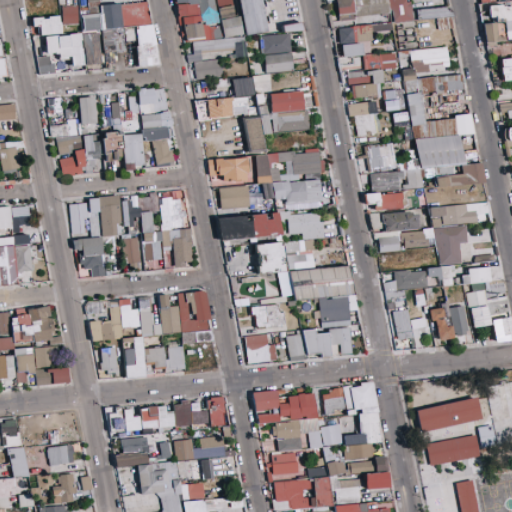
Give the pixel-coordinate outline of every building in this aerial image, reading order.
[(150,1),(97,5),(96,0),(86,0),(88,14),(81,14),(82,31),(101,30),(103,53),(124,52),(123,42),(134,41),(137,67),(155,65),(150,1)] [(185,42),(193,40),(191,54),(186,55),(187,62),(192,62),(196,80),(220,76),(222,58),(201,61),(200,53),(220,49),(234,51),(235,58),(246,56),(242,35),(217,40),(217,38),(213,20),(208,20),(208,16),(216,17),(213,0),(174,0),(177,16),(180,17),(185,42)] [(238,16),(233,16),(230,0),(215,0),(221,37),(241,35),(238,16)] [(238,0),(242,35),(264,32),(259,0),(238,0)] [(335,0),(337,21),(353,19),(351,0),(335,0)] [(352,0),(353,15),(361,14),(360,0),(352,0)] [(407,0),(388,0),(389,22),(409,21),(407,0)] [(511,7),(511,3),(487,8),(489,18),(504,22),(507,40),(511,38),(511,7)] [(77,24),(76,5),(61,5),(61,25),(77,24)] [(451,17),(451,7),(415,8),(416,18),(451,17)] [(32,27),(39,26),(39,35),(60,34),(59,16),(31,17),(32,27)] [(482,23),(484,43),(505,41),(503,22),(482,23)] [(338,42),(358,41),(357,26),(337,27),(338,42)] [(45,52),(59,51),(59,56),(70,55),(71,66),(82,65),(80,34),(44,36),(45,52)] [(263,53),(289,52),(288,34),(262,35),(263,53)] [(361,43),(340,44),(341,57),(363,55),(361,43)] [(411,137),(472,131),(470,115),(424,120),(421,94),(462,90),(460,74),(415,78),(414,73),(448,69),(446,47),(410,50),(412,69),(402,70),(404,92),(406,91),(411,137)] [(264,72),(291,71),(291,53),(263,54),(264,72)] [(379,53),(378,68),(395,69),(395,54),(379,53)] [(49,64),(48,56),(36,56),(37,74),(54,73),(54,64),(49,64)] [(511,57),(499,58),(500,79),(511,78),(511,57)] [(349,98),(380,96),(379,70),(348,71),(349,98)] [(194,101),(196,119),(248,114),(246,95),(252,94),(250,77),(231,79),(233,97),(194,101)] [(136,90),(139,111),(166,108),(163,87),(136,90)] [(385,110),(402,110),(401,89),(384,90),(385,110)] [(268,94),(270,113),(302,109),(300,90),(268,94)] [(140,129),(139,113),(138,113),(137,93),(117,94),(117,102),(111,102),(112,130),(140,129)] [(77,97),(79,124),(95,123),(94,96),(77,97)] [(46,98),(47,118),(61,117),(60,98),(46,98)] [(353,115),(356,136),(380,133),(375,100),(346,104),(348,116),(353,115)] [(511,138),(511,101),(498,102),(499,112),(507,111),(508,127),(505,127),(506,139),(511,138)] [(0,120),(15,119),(14,104),(0,104),(0,120)] [(273,131),(307,130),(307,112),(272,113),(273,131)] [(141,127),(169,126),(169,113),(140,114),(141,127)] [(246,152),(263,152),(261,118),(245,119),(246,152)] [(57,155),(73,154),(72,149),(78,149),(76,119),(66,120),(66,124),(48,125),(49,138),(55,137),(57,155)] [(150,140),(155,165),(172,162),(166,126),(140,130),(142,141),(150,140)] [(103,160),(121,159),(120,133),(102,133),(103,160)] [(142,166),(140,134),(121,135),(123,171),(134,170),(134,166),(142,166)] [(414,138),(416,159),(403,160),(404,171),(369,174),(370,190),(400,187),(400,178),(404,178),(405,189),(422,188),(420,168),(441,166),(442,176),(453,175),(452,165),(462,164),(460,134),(414,138)] [(100,141),(92,141),(91,135),(82,135),(83,150),(73,150),(74,157),(59,158),(60,175),(93,173),(93,158),(101,158),(100,141)] [(16,142),(0,142),(0,169),(18,169),(16,142)] [(394,169),(392,143),(364,146),(367,171),(394,169)] [(207,159),(208,176),(221,175),(222,182),(245,180),(245,176),(255,176),(256,183),(288,181),(288,175),(323,172),(323,159),(318,160),(318,151),(207,159)] [(435,177),(435,186),(483,183),(482,163),(461,164),(461,175),(435,177)] [(273,182),(273,200),(285,199),(286,209),(312,208),(312,205),(319,205),(319,180),(273,182)] [(273,198),(270,182),(261,184),(264,199),(273,198)] [(219,207),(248,206),(248,186),(218,187),(219,207)] [(185,227),(182,190),(157,192),(160,229),(185,227)] [(68,204),(70,234),(87,233),(87,237),(120,235),(118,196),(86,198),(86,203),(68,204)] [(138,217),(137,199),(120,199),(121,226),(132,226),(132,217),(138,217)] [(428,207),(430,229),(401,232),(402,248),(427,246),(426,238),(435,238),(437,264),(460,263),(459,243),(466,243),(465,224),(476,223),(475,213),(488,212),(487,202),(428,207)] [(0,284),(16,283),(13,245),(28,244),(27,235),(0,236),(0,229),(19,228),(18,224),(29,223),(27,205),(0,207),(0,284)] [(377,252),(398,251),(397,230),(417,229),(416,211),(369,214),(370,231),(375,231),(377,252)] [(189,229),(152,231),(150,212),(139,212),(142,261),(161,260),(161,251),(171,250),(172,267),(192,266),(189,229)] [(219,241),(280,235),(278,212),(267,213),(216,218),(219,241)] [(302,239),(322,238),(321,212),(279,214),(279,219),(287,219),(288,234),(302,233),(302,239)] [(72,238),(72,250),(80,250),(81,269),(90,269),(90,276),(102,276),(102,238),(72,238)] [(122,238),(123,263),(138,262),(137,238),(122,238)] [(287,270),(313,268),(312,240),(285,242),(287,270)] [(348,265),(284,272),(281,242),(255,244),(257,273),(277,271),(280,297),(293,295),(293,299),(350,294),(348,265)] [(440,277),(439,267),(426,268),(427,278),(440,277)] [(466,268),(467,275),(461,275),(461,282),(495,281),(494,267),(466,268)] [(382,282),(384,299),(404,297),(403,289),(426,287),(424,269),(393,272),(394,281),(382,282)] [(179,331),(208,329),(206,291),(177,292),(179,331)] [(90,342),(121,338),(117,299),(84,303),(86,319),(87,319),(90,342)] [(120,327),(138,326),(137,309),(129,309),(129,299),(119,299),(120,327)] [(12,343),(33,341),(33,342),(53,339),(49,306),(26,309),(27,315),(9,317),(12,343)] [(10,312),(0,312),(0,332),(9,332),(10,312)]
